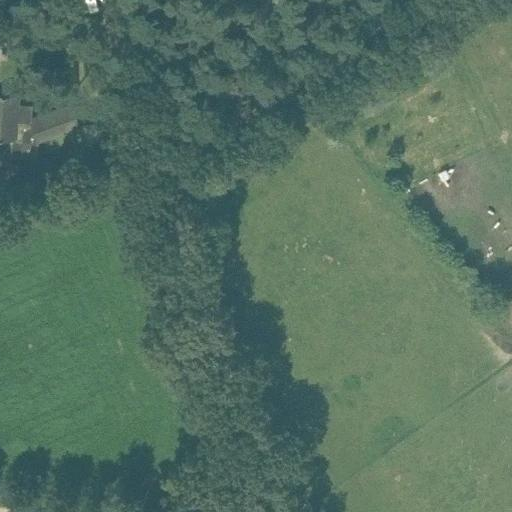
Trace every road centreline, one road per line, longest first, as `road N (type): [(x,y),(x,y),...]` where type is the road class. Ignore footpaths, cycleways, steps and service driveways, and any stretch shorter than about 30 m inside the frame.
road 1 (track): [(310,511),(245,414),(191,300),(159,176)]
road 2 (track): [(159,176),(323,72),(457,0)]
road 3 (residential): [(319,0),(174,37),(66,43),(0,36)]
road 4 (track): [(159,176),(114,43)]
